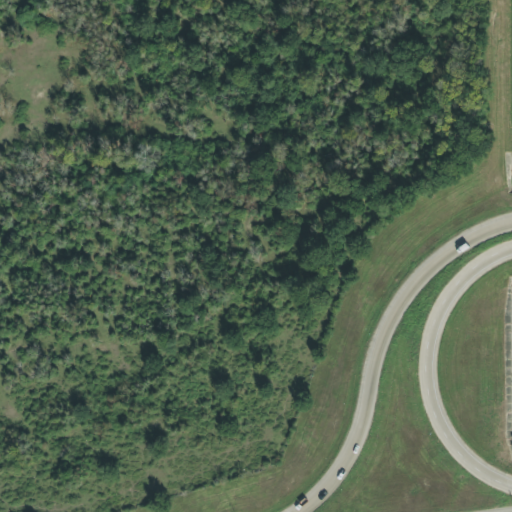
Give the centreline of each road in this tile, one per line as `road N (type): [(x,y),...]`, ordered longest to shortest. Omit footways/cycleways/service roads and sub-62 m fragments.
road 1 (primary): [(511,222),(437,261),(396,307),(376,349),(353,446),(299,511)]
road 2 (primary): [(511,489),(454,452),(432,407),(425,365),(448,297),(511,249)]
